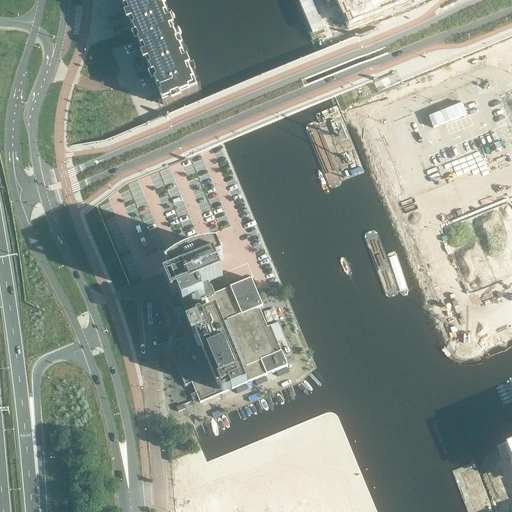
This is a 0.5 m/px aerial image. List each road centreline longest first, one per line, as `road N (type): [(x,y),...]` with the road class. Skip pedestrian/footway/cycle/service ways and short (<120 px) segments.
road 1 (tertiary): [(43,195),(511,11)]
road 2 (tertiary): [(481,0),(39,182)]
road 3 (residential): [(313,0),(401,222),(511,176)]
road 4 (motorway): [(33,511),(0,244)]
road 5 (residential): [(145,291),(163,511)]
road 6 (motorway): [(36,511),(39,369),(84,344)]
road 7 (tertiary): [(130,505),(129,440),(102,336)]
road 8 (tertiary): [(35,30),(12,124),(16,196)]
road 9 (tertiary): [(84,344),(130,505)]
road 10 (tertiary): [(16,196),(84,344)]
road 11 (tertiary): [(102,336),(43,195)]
